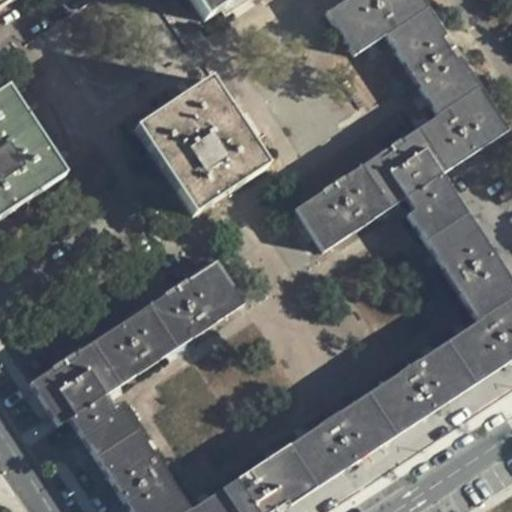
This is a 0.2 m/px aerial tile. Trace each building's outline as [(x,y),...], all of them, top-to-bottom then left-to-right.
[(0,0),(0,9),(14,0),(0,0)] [(511,285),(442,177),(507,133),(421,0),(347,0),(325,15),(353,58),(385,37),(436,117),(294,211),(322,254),(404,200),(412,214),(406,219),(475,324),(191,511),(120,403),(113,407),(106,397),(243,305),(215,262),(29,385),(57,427),(68,420),(128,511),(281,511),(511,361),(511,285)] [(190,0),(204,20),(220,10),(225,17),(249,0),(190,0)] [(255,152),(261,148),(235,107),(228,111),(209,82),(135,130),(191,217),(266,169),(255,152)] [(52,161),(59,156),(32,115),(25,119),(5,90),(0,93),(0,217),(63,176),(52,161)]
